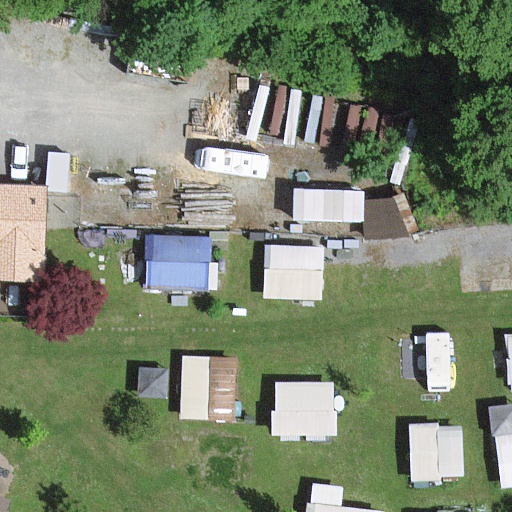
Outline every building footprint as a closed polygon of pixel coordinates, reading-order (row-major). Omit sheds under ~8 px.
[(0,280),(34,282),(37,190),(0,188),(0,280)] [(212,283),(214,235),(146,233),(144,281),(212,283)] [(320,291),(322,237),(264,235),(262,290),(320,291)] [(511,275),(511,235),(459,236),(460,276),(511,275)] [(235,411),(237,347),(179,346),(177,409),(235,411)] [(273,371),(271,426),(333,427),(335,373),(273,371)] [(511,403),(491,405),(496,476),(511,475),(511,403)] [(465,467),(458,412),(403,418),(410,473),(465,467)] [(193,484),(245,487),(248,430),(197,427),(193,484)] [(309,474),(307,511),(374,511),(375,500),(342,498),(343,476),(309,474)] [(0,492),(0,511),(1,511),(10,498),(0,492)]
